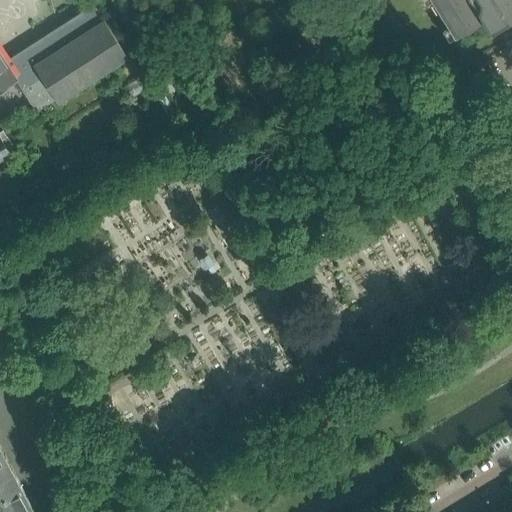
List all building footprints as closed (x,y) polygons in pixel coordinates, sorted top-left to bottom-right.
[(511,0),(422,0),(425,3),(430,0),(447,25),(441,29),(447,39),(453,35),(481,18),(488,28),(504,18),(511,13),(511,0)] [(0,83),(14,74),(35,108),(44,104),(49,111),(59,105),(57,100),(126,56),(102,19),(100,21),(91,7),(6,61),(0,52),(0,83)] [(174,111),(163,91),(156,95),(167,113),(168,115),(174,111)] [(151,135),(172,122),(168,115),(167,113),(146,126),(151,135)] [(2,130),(0,131),(0,158),(9,153),(8,152),(13,149),(2,130)] [(110,142),(79,162),(89,179),(120,159),(110,142)] [(180,148),(168,155),(182,179),(194,172),(180,148)] [(59,180),(67,193),(89,179),(80,166),(59,180)] [(207,253),(199,259),(205,269),(207,268),(211,274),(216,271),(212,265),(214,264),(207,253)] [(0,511),(32,511),(36,510),(35,509),(34,509),(4,453),(5,453),(0,455),(0,511)]
